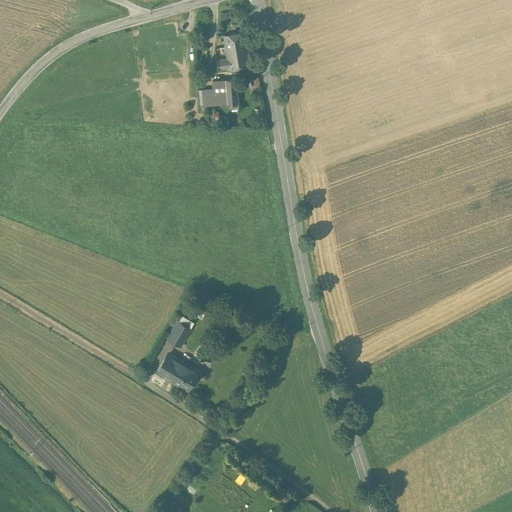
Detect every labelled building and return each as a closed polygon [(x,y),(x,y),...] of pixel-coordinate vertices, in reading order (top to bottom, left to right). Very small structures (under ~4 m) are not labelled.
[(231,73),(250,69),(244,32),(225,36),(231,73)] [(233,80),(212,82),(212,90),(202,91),(204,107),(236,104),(233,80)] [(166,338),(181,347),(192,329),(177,320),(166,338)] [(200,372),(167,353),(156,373),(188,392),(200,372)] [(242,502),(235,511),(241,511),(246,505),(242,502)]
